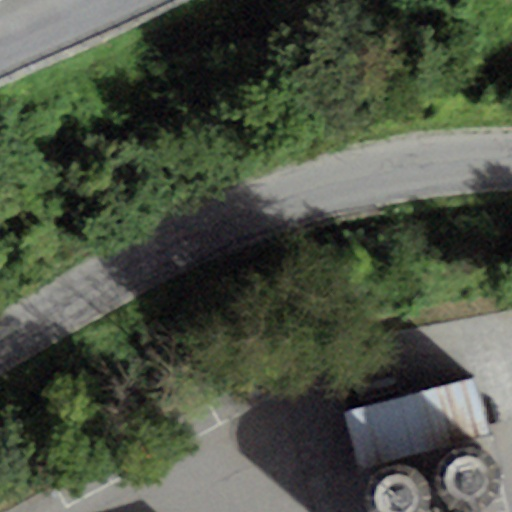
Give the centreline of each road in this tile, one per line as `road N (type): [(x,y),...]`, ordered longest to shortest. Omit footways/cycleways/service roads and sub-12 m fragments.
road 1 (tertiary): [(511,159),(338,180),(246,209),(125,266),(0,340)]
road 2 (residential): [(116,0),(0,49)]
